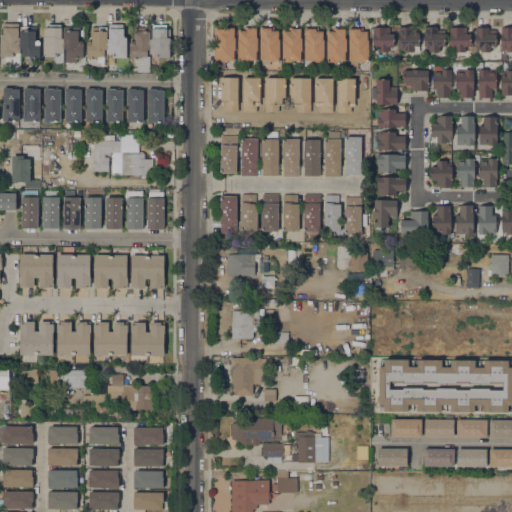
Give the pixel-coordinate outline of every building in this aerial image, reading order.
[(20,68),(5,68),(5,56),(0,56),(0,36),(2,36),(2,35),(3,35),(3,27),(4,27),(4,23),(18,23),(18,37),(20,37),(20,48),(20,68)] [(63,62),(61,62),(56,62),(54,62),(54,57),(43,56),(43,28),(46,28),(46,27),(47,27),(47,24),(61,24),(61,38),(63,38),(63,62)] [(106,39),(108,39),(108,24),(122,24),(122,28),(123,28),(123,36),(125,36),(125,37),(126,37),(126,57),(113,57),(113,63),(107,63),(107,54),(106,54),(106,39)] [(150,39),(151,39),(152,28),(152,24),(166,25),(166,28),(167,28),(167,29),(170,29),(170,57),(156,57),(156,54),(149,54),(150,39)] [(20,26),(36,26),(36,40),(37,40),(38,40),(40,41),(40,42),(40,57),(29,57),(29,56),(22,56),(22,48),(20,48),(20,37),(20,26)] [(214,61),(214,35),(215,35),(215,28),(225,27),(225,26),(235,26),(235,57),(234,57),(234,60),(227,60),(227,61),(214,61)] [(411,26),(411,30),(419,30),(419,51),(413,51),(413,52),(403,52),(403,50),(399,50),(399,45),(397,45),(397,33),(398,33),(398,26),(411,26)] [(437,26),(437,30),(444,30),(444,46),(439,46),(439,52),(429,52),(429,50),(424,50),(424,45),(423,45),(423,33),(424,33),(424,26),(437,26)] [(64,27),(80,27),(79,40),(81,40),(82,40),(83,40),(83,57),(76,57),(76,62),(65,62),(65,48),(63,48),(64,27)] [(106,49),(104,49),(104,66),(97,66),(97,57),(86,57),(86,41),(92,41),(92,36),(90,36),(90,27),(106,27),(106,49)] [(149,49),(147,49),(147,56),(149,56),(149,72),(137,72),(137,58),(130,58),(130,42),(130,41),(134,41),(134,36),(133,36),(133,27),(150,27),(149,49)] [(237,29),(244,29),(244,27),(257,27),(257,59),(248,59),(248,61),(240,61),(240,58),(237,58),(237,29)] [(260,27),(271,27),(271,29),(279,29),(279,58),(277,58),(277,61),(270,61),(270,59),(260,59),(260,27)] [(282,29),(288,29),(288,27),(302,27),(302,60),(284,60),(284,58),(282,58),(282,29)] [(304,27),(318,27),(318,29),(324,29),(324,60),(305,60),(305,58),(304,58),(304,27)] [(326,30),(333,30),(333,27),(346,27),(346,60),(335,60),(335,61),(329,61),(329,59),(326,59),(326,30)] [(348,27),(362,27),(362,30),(368,30),(368,61),(357,61),(357,70),(350,70),(350,60),(348,60),(348,27)] [(378,52),(378,49),(373,49),(373,46),(372,46),(372,34),(373,34),(373,27),(387,27),(387,34),(393,34),(393,46),(396,46),(396,53),(388,53),(388,52),(378,52)] [(455,52),(455,50),(450,50),(450,45),(449,45),(448,33),(449,33),(449,27),(465,27),(465,33),(470,33),(470,46),(464,46),(464,52),(455,52)] [(488,27),(488,30),(495,30),(495,46),(490,46),(490,52),(480,52),(480,50),(475,50),(475,47),(474,47),(475,33),(475,27),(488,27)] [(511,52),(506,52),(506,50),(501,50),(501,47),(500,47),(500,33),(501,33),(501,27),(511,27),(511,52)] [(437,98),(437,88),(432,88),(432,72),(441,72),(441,69),(450,69),(450,89),(450,98),(437,98)] [(459,88),(455,88),(454,75),(456,75),(455,71),(462,70),(462,73),(464,73),(464,69),(472,69),(473,92),(472,92),(472,97),(459,97),(459,88)] [(479,93),(478,93),(477,69),(487,69),(487,70),(495,70),(496,89),(491,89),(491,97),(479,97),(479,93)] [(411,90),(411,83),(403,83),(403,70),(427,70),(427,91),(411,90)] [(511,95),(501,95),(501,88),(500,88),(500,72),(505,72),(505,70),(511,70),(511,95)] [(331,79),(346,79),(346,78),(356,78),(356,89),(341,89),(341,105),(331,105),(331,79)] [(376,79),(389,79),(389,87),(396,87),(396,104),(376,104),(376,79)] [(231,83),(257,83),(258,100),(242,100),(242,99),(231,99),(231,83)] [(3,87),(16,87),(16,89),(19,89),(19,120),(3,120),(3,87)] [(24,87),(37,87),(37,89),(40,89),(40,121),(23,121),(24,87)] [(45,87),(57,87),(57,89),(61,89),(60,121),(44,121),(45,87)] [(65,87),(78,87),(78,89),(81,89),(81,121),(65,121),(65,87)] [(86,87),(98,87),(98,89),(102,89),(102,121),(85,121),(86,87)] [(106,88),(119,88),(119,89),(123,89),(122,122),(106,122),(106,88)] [(127,88),(140,88),(140,90),(143,90),(143,122),(127,122),(127,88)] [(148,88),(160,88),(160,90),(164,90),(164,122),(147,122),(148,88)] [(263,116),(263,104),(275,104),(275,116),(263,116)] [(381,127),(381,126),(377,126),(377,117),(378,117),(377,109),(396,108),(396,112),(405,112),(405,126),(400,126),(400,127),(381,127)] [(438,123),(438,116),(452,116),(452,137),(451,137),(451,140),(447,140),(447,143),(437,143),(437,137),(431,137),(431,123),(438,123)] [(461,125),(460,116),(474,116),(474,127),(475,127),(475,141),(474,141),(474,145),(465,146),(465,144),(457,144),(457,125),(461,125)] [(483,125),(483,117),(496,116),(496,125),(497,125),(498,141),(497,141),(497,145),(488,145),(488,144),(480,144),(479,125),(483,125)] [(502,117),(511,117),(511,131),(502,131),(502,117)] [(261,175),(262,138),(266,139),(266,131),(277,131),(277,138),(278,138),(278,175),(261,175)] [(340,139),(340,176),(324,176),(324,139),(328,139),(328,131),(339,131),(339,139),(340,139)] [(400,148),(400,149),(381,149),(377,149),(377,140),(378,140),(377,131),(396,131),(396,135),(405,135),(405,148),(400,148)] [(511,164),(502,164),(502,154),(501,154),(501,143),(502,143),(502,132),(511,132),(511,164)] [(236,135),(236,173),(220,173),(220,135),(236,135)] [(345,136),(361,136),(361,174),(345,174),(345,136)] [(240,176),(241,138),(257,138),(257,176),(240,176)] [(282,176),(282,138),(299,138),(298,176),(282,176)] [(303,139),(319,139),(319,175),(303,175),(303,139)] [(93,158),(92,158),(92,152),(93,152),(93,141),(120,141),(120,152),(104,152),(104,157),(108,157),(108,171),(93,171),(93,158)] [(121,153),(139,153),(139,151),(142,151),(143,153),(144,153),(144,158),(152,158),(152,175),(121,175),(121,153)] [(396,168),(396,172),(377,172),(377,155),(380,155),(380,154),(399,154),(399,155),(405,155),(405,168),(396,168)] [(12,155),(23,155),(23,159),(30,159),(30,180),(40,180),(40,181),(43,181),(43,188),(25,188),(25,181),(12,182),(12,155)] [(460,177),(456,177),(456,159),(465,159),(465,158),(474,158),(474,162),(475,162),(475,179),(474,179),(474,187),(460,187),(460,177)] [(483,177),(478,177),(479,159),(488,159),(488,158),(497,158),(497,161),(498,161),(498,177),(497,177),(496,187),(483,186),(483,177)] [(437,166),(437,161),(446,160),(446,162),(451,162),(451,166),(452,166),(453,179),(451,179),(451,188),(439,188),(439,186),(435,186),(435,180),(432,180),(431,166),(437,166)] [(396,191),(396,195),(380,195),(380,186),(377,186),(377,177),(381,177),(399,176),(399,177),(405,177),(405,190),(396,191)] [(38,196),(37,228),(21,228),(21,196),(22,196),(22,189),(38,190),(37,196),(38,196)] [(59,196),(58,229),(42,228),(42,196),(43,196),(44,190),(58,190),(58,196),(59,196)] [(142,190),(142,229),(126,229),(126,197),(127,197),(127,190),(142,190)] [(163,229),(147,229),(147,197),(148,197),(148,192),(163,192),(163,229)] [(17,209),(0,208),(0,193),(17,193),(17,209)] [(262,193),(278,194),(278,231),(261,231),(262,193)] [(303,193),(320,194),(319,231),(303,231),(303,193)] [(241,194),(255,194),(255,203),(257,203),(257,230),(241,230),(241,194)] [(282,194),(297,194),(297,204),(298,204),(298,230),(282,231),(282,194)] [(324,194),(338,194),(338,204),(340,204),(340,231),(324,231),(324,194)] [(236,233),(220,233),(220,195),(236,195),(236,233)] [(80,197),(79,229),(63,228),(63,197),(80,197)] [(101,197),(100,229),(84,228),(84,197),(101,197)] [(121,197),(121,229),(105,229),(105,197),(121,197)] [(361,214),(366,214),(366,226),(361,226),(361,234),(345,234),(345,197),(361,197),(361,214)] [(396,199),(396,212),(394,212),(394,217),(388,217),(388,227),(375,227),(375,216),(374,216),(374,199),(396,199)] [(460,214),(459,205),(473,204),(474,218),(475,230),(473,230),(474,234),(464,235),(464,233),(455,233),(455,214),(460,214)] [(437,205),(451,205),(451,230),(450,230),(450,234),(441,234),(441,233),(432,233),(432,213),(437,213),(437,205)] [(487,233),(487,235),(478,234),(478,230),(477,230),(478,210),(479,205),(492,205),(492,213),(496,213),(496,233),(487,233)] [(511,234),(506,234),(506,231),(501,231),(501,214),(502,214),(502,206),(511,206),(511,234)] [(410,220),(410,210),(429,210),(429,233),(423,233),(423,236),(411,237),(411,233),(401,234),(401,220),(410,220)] [(367,270),(350,270),(350,268),(347,268),(347,262),(350,262),(350,248),(367,248),(367,270)] [(392,249),(393,266),(372,267),(372,250),(392,249)] [(53,254),(52,287),(38,287),(38,277),(34,277),(33,287),(19,287),(20,254),(53,254)] [(90,255),(90,288),(75,288),(76,277),(71,277),(71,288),(57,288),(57,254),(90,255)] [(232,275),(226,275),(226,254),(232,254),(262,254),(262,256),(267,256),(267,261),(261,261),(261,263),(254,263),(254,276),(232,275)] [(490,254),(508,254),(508,276),(502,276),(501,277),(498,277),(497,276),(488,275),(488,264),(490,264),(490,254)] [(127,255),(126,288),(112,288),(112,278),(108,278),(108,288),(93,288),(94,255),(127,255)] [(164,255),(163,288),(150,288),(150,278),(145,278),(145,288),(131,288),(131,255),(164,255)] [(261,270),(262,270),(262,264),(271,265),(271,270),(273,270),(273,276),(274,276),(274,287),(261,287),(261,270)] [(479,288),(466,287),(466,268),(479,268),(479,276),(479,288)] [(367,300),(358,300),(357,294),(353,294),(353,285),(353,275),(367,275),(367,300)] [(451,276),(460,278),(460,285),(451,284),(451,276)] [(253,337),(252,337),(252,338),(231,338),(231,310),(248,310),(248,308),(258,308),(258,312),(263,312),(263,316),(264,316),(264,327),(253,332),(253,337)] [(478,311),(478,323),(465,323),(466,311),(478,311)] [(19,354),(20,321),(34,321),(34,331),(39,331),(39,321),(53,321),(53,354),(19,354)] [(57,355),(57,321),(71,321),(71,331),(76,331),(76,321),(90,321),(90,355),(57,355)] [(94,355),(94,322),(108,322),(108,331),(113,331),(113,322),(127,322),(127,355),(94,355)] [(131,355),(131,322),(145,322),(145,332),(150,332),(150,322),(164,322),(164,355),(131,355)] [(487,324),(497,324),(497,322),(500,322),(500,324),(507,324),(507,345),(475,345),(475,327),(487,327),(487,324)] [(263,332),(288,332),(288,353),(263,353),(263,343),(260,343),(260,334),(263,333),(263,332)] [(233,395),(233,383),(231,383),(231,368),(230,368),(230,357),(264,357),(264,383),(252,383),(252,395),(233,395)] [(511,361),(511,412),(379,410),(379,404),(378,404),(378,401),(377,401),(377,396),(378,396),(378,366),(379,366),(379,359),(511,361)] [(0,389),(0,364),(9,364),(9,389),(0,389)] [(20,383),(19,370),(35,368),(37,372),(38,382),(20,383)] [(363,369),(364,379),(356,379),(356,378),(354,378),(353,369),(363,369)] [(63,370),(82,370),(82,372),(86,372),(86,388),(62,387),(63,370)] [(108,406),(95,407),(94,394),(107,393),(107,384),(111,384),(111,374),(123,374),(123,385),(150,385),(150,392),(152,392),(152,409),(135,409),(121,409),(121,393),(117,393),(117,400),(107,400),(108,406)] [(275,389),(275,401),(263,401),(263,389),(275,389)] [(307,396),(307,404),(294,404),(294,396),(307,396)] [(20,404),(36,405),(35,418),(19,417),(20,404)] [(72,409),(72,419),(61,418),(62,412),(59,412),(60,408),(72,409)] [(273,441),(259,441),(259,444),(257,444),(257,445),(251,445),(251,444),(250,444),(250,441),(241,441),(241,439),(231,439),(231,423),(241,423),(241,418),(273,418),(273,439),(273,441)] [(421,419),(421,437),(391,436),(391,419),(421,419)] [(453,419),(453,437),(424,437),(424,419),(453,419)] [(487,419),(486,437),(456,437),(456,419),(487,419)] [(511,419),(511,437),(489,437),(489,419),(511,419)] [(375,420),(390,420),(390,430),(375,430),(375,420)] [(3,443),(3,442),(0,442),(0,426),(2,426),(2,424),(8,424),(8,426),(33,426),(33,435),(33,443),(3,443)] [(47,443),(48,434),(47,434),(47,427),(78,427),(78,434),(77,434),(77,444),(47,443)] [(89,435),(88,435),(88,427),(119,427),(119,435),(118,435),(118,444),(89,444),(89,435)] [(133,444),(133,436),(133,427),(164,428),(164,436),(163,436),(163,444),(133,444)] [(297,452),(296,452),(296,443),(297,443),(297,436),(314,436),(314,462),(298,462),(297,452)] [(283,443),(283,457),(262,457),(262,443),(283,443)] [(33,448),(32,457),(33,457),(33,465),(2,464),(2,456),(3,456),(3,448),(33,448)] [(77,448),(77,457),(78,457),(78,465),(47,465),(47,456),(47,448),(77,448)] [(118,449),(118,457),(119,457),(119,465),(88,465),(88,457),(89,457),(89,448),(118,449)] [(407,448),(407,466),(377,466),(378,448),(407,448)] [(454,449),(454,466),(423,466),(424,448),(454,449)] [(163,449),(163,458),(163,466),(132,466),(132,457),(133,457),(133,449),(163,449)] [(486,449),(486,467),(457,466),(457,449),(486,449)] [(511,449),(511,467),(489,467),(489,449),(511,449)] [(3,486),(3,478),(2,478),(2,470),(33,470),(33,478),(33,487),(3,486)] [(47,487),(47,478),(47,470),(78,470),(78,478),(77,478),(77,487),(47,487)] [(89,487),(89,477),(88,477),(88,470),(119,471),(119,478),(118,478),(118,487),(89,487)] [(133,487),(133,478),(132,478),(133,471),(163,471),(163,478),(163,488),(133,487)] [(277,478),(297,477),(297,492),(277,493),(277,491),(271,491),(271,483),(277,483),(277,478)] [(381,511),(381,479),(397,479),(397,511),(381,511)] [(231,511),(231,480),(267,480),(268,504),(256,504),(256,509),(252,509),(252,511),(231,511)] [(488,499),(494,499),(494,498),(497,498),(497,499),(504,499),(504,511),(468,511),(468,507),(471,507),(471,499),(475,499),(475,494),(470,494),(470,496),(447,496),(447,480),(499,481),(499,493),(488,493),(488,499)] [(3,491),(32,491),(32,500),(33,500),(33,508),(2,508),(2,507),(0,507),(0,499),(3,499),(3,491)] [(77,492),(77,500),(78,500),(78,508),(47,508),(47,500),(47,492),(77,492)] [(118,492),(118,501),(119,501),(119,509),(88,508),(88,500),(89,500),(89,492),(118,492)] [(163,492),(163,501),(169,501),(169,509),(134,509),(134,508),(133,508),(133,501),(133,492),(163,492)]
